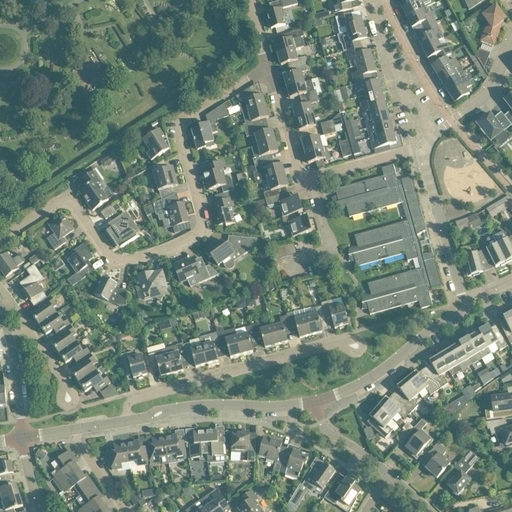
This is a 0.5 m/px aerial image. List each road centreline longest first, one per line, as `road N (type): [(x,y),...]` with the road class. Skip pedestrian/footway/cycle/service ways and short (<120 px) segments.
road 1 (residential): [(0,239),(64,200),(119,260),(194,235),(202,223),(178,128),(267,67)]
road 2 (residential): [(127,421),(129,402),(334,344),(354,346)]
road 3 (residential): [(127,421),(203,405),(316,401)]
road 4 (residential): [(316,401),(372,378),(440,323),(461,316),(463,302)]
road 5 (residential): [(463,302),(424,148)]
road 6 (residential): [(424,148),(489,90),(511,38)]
road 7 (residential): [(314,177),(296,164),(267,67)]
